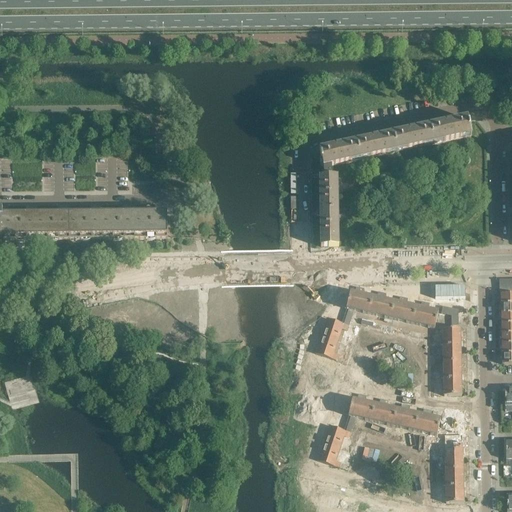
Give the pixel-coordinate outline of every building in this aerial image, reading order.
[(471,137),(468,123),(467,119),(451,123),(450,121),(446,122),(446,124),(430,127),(434,145),(471,137)] [(434,145),(430,127),(414,131),(414,128),(409,129),(409,132),(393,135),(397,153),(434,145)] [(397,153),(393,135),(378,139),(377,136),(372,137),(372,140),(357,143),(361,161),(397,153)] [(361,161),(357,143),(341,147),(340,144),(336,145),(336,148),(320,151),(323,169),(324,169),(331,167),(361,161)] [(338,184),(337,178),(331,178),(331,167),(324,169),(324,178),(319,178),(320,195),(336,194),(335,184),(338,184)] [(336,205),(336,194),(320,195),(320,211),(338,210),(338,205),(336,205)] [(37,242),(36,215),(3,216),(3,217),(2,210),(0,210),(0,237),(4,238),(4,242),(16,242),(16,238),(25,238),(25,242),(37,242)] [(338,220),(338,210),(320,211),(317,211),(317,216),(320,216),(320,226),(336,226),(336,220),(338,220)] [(134,240),(134,214),(102,215),(102,241),(113,241),(113,237),(123,237),(123,241),(134,240)] [(167,240),(167,214),(134,214),(134,240),(146,240),(146,237),(155,237),(155,240),(167,240)] [(69,241),(69,215),(36,215),(37,242),(48,241),(48,238),(58,238),(58,241),(69,241)] [(102,241),(102,215),(69,215),(69,241),(81,241),(81,238),(90,237),(90,241),(102,241)] [(339,248),(339,236),(336,236),(336,226),(320,226),(321,248),(339,248)] [(511,281),(499,282),(499,296),(501,295),(511,294),(511,281)] [(334,289),(314,370),(335,374),(348,316),(437,336),(437,344),(436,344),(438,413),(459,413),(457,343),(453,343),(453,340),(458,319),(442,315),(334,289)] [(511,305),(511,294),(501,295),(501,305),(511,305)] [(511,315),(511,305),(501,305),(501,316),(511,315)] [(511,325),(511,315),(501,316),(501,326),(511,325)] [(511,335),(511,325),(501,326),(501,336),(511,335)] [(511,345),(511,335),(501,336),(502,345),(511,345)] [(511,355),(511,345),(502,345),(502,355),(511,355)] [(511,365),(511,355),(502,355),(502,366),(511,365)] [(442,417),(354,400),(350,417),(438,435),(442,417)] [(446,416),(445,434),(461,435),(461,416),(446,416)] [(336,417),(316,503),(337,508),(351,448),(439,470),(439,511),(460,511),(460,476),(455,477),(455,473),(460,452),(356,427),(357,422),(336,417)]
